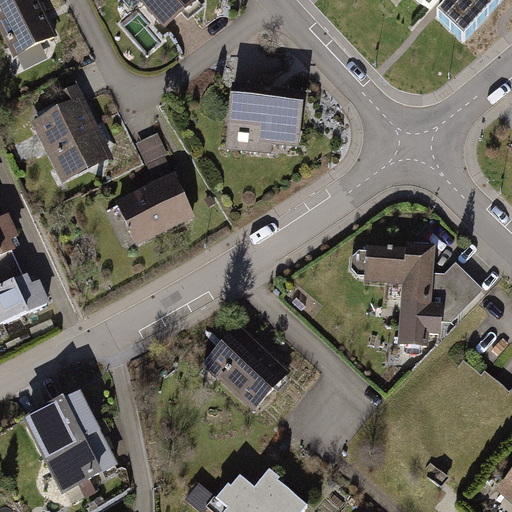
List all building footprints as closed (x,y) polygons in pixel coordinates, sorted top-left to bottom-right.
[(38,0),(0,0),(0,36),(12,63),(58,42),(45,15),(38,0)] [(131,0),(142,12),(161,34),(200,0),(131,0)] [(397,0),(400,3),(403,0),(419,0),(431,11),(441,0),(397,0)] [(464,43),(503,0),(455,0),(438,19),(464,43)] [(256,88),(231,86),(224,151),(268,156),(269,145),(300,148),(306,94),(279,91),(256,88)] [(49,113),(26,124),(58,189),(91,173),(111,164),(102,146),(74,88),(44,103),(49,113)] [(158,135),(137,145),(147,166),(165,157),(168,156),(158,135)] [(147,166),(154,181),(172,172),(165,157),(147,166)] [(166,178),(115,201),(137,247),(196,220),(174,174),(166,178)] [(14,243),(3,220),(0,221),(0,260),(11,256),(6,246),(14,243)] [(398,255),(360,253),(359,288),(397,290),(394,349),(426,350),(426,340),(437,340),(438,327),(439,307),(428,306),(429,279),(430,252),(399,251),(398,255)] [(439,307),(438,327),(449,327),(481,296),(454,267),(444,278),(429,279),(428,306),(439,307)] [(20,284),(0,292),(0,331),(45,312),(35,289),(25,293),(20,284)] [(289,378),(235,329),(197,370),(251,419),(289,378)] [(75,396),(17,427),(57,503),(115,472),(75,396)] [(511,471),(494,494),(511,508),(511,471)] [(276,485),(263,476),(251,492),(233,479),(213,507),(219,511),(300,511),(302,510),(273,489),(276,485)]
